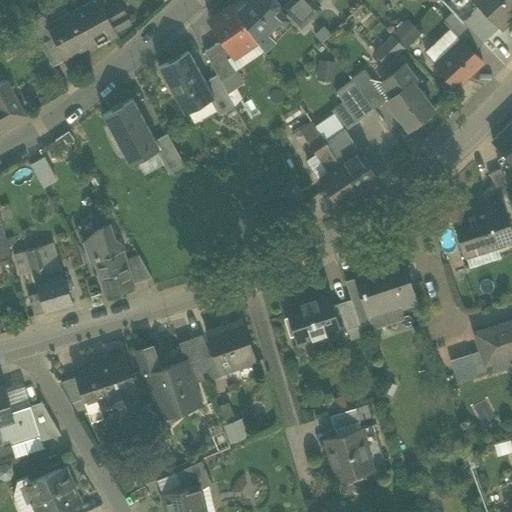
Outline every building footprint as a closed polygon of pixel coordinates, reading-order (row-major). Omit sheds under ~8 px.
[(53,36),(65,57),(87,45),(88,49),(116,34),(114,30),(102,9),(97,0),(94,0),(49,25),(48,25),(53,36)] [(238,0),(232,6),(255,40),(259,45),(286,19),(277,9),(278,7),(278,2),(276,0),(238,0)] [(300,27),(310,17),(293,0),(291,0),(283,8),(300,27)] [(310,0),(293,0),(310,17),(319,9),(310,0)] [(511,0),(473,0),(479,6),(499,26),(511,13),(511,0)] [(102,9),(114,30),(129,23),(117,1),(102,9)] [(233,55),(255,40),(232,6),(210,21),(222,40),(233,55)] [(479,6),(462,22),(475,35),(482,43),(499,26),(479,6)] [(466,44),(475,35),(462,22),(453,12),(443,22),(450,30),(460,40),(462,39),(466,44)] [(26,23),(37,45),(39,44),(53,36),(48,25),(49,25),(43,14),(26,23)] [(390,33),(392,36),(404,47),(405,48),(421,33),(406,18),(390,33)] [(425,54),(435,64),(460,40),(450,30),(425,54)] [(65,57),(53,36),(39,44),(52,66),(66,59),(65,57)] [(375,52),(386,64),(404,47),(392,36),(375,52)] [(462,39),(460,40),(435,64),(435,65),(456,87),(483,62),(466,44),(462,39)] [(204,51),(217,74),(221,81),(236,71),(236,70),(228,58),(233,55),(222,40),(204,51)] [(259,45),(255,40),(233,55),(228,58),(236,70),(263,52),(259,45)] [(159,67),(184,113),(188,111),(210,99),(213,97),(205,81),(188,51),(159,67)] [(336,62),(319,59),(316,80),(333,82),(336,62)] [(386,99),(408,128),(432,109),(411,82),(415,79),(403,63),(381,81),(391,95),(386,99)] [(359,90),(372,80),(364,70),(351,80),(352,81),(359,90)] [(221,81),(226,92),(242,82),(236,71),(221,81)] [(226,92),(221,81),(217,74),(205,81),(213,97),(210,99),(216,110),(218,115),(234,106),(226,92)] [(0,129),(26,115),(6,80),(0,83),(0,129)] [(372,80),(359,90),(374,109),(383,101),(380,96),(383,94),(372,80)] [(336,92),(343,102),(357,121),(374,109),(359,90),(352,81),(336,92)] [(102,115),(129,165),(135,162),(155,151),(159,148),(155,140),(132,99),(102,115)] [(216,110),(210,99),(188,111),(194,122),(216,110)] [(345,130),(357,121),(343,102),(332,110),(333,113),(345,129),(345,130)] [(333,113),(313,126),(319,135),(324,143),(344,130),(345,129),(333,113)] [(299,130),(307,143),(319,135),(313,126),(311,122),(299,130)] [(511,161),(511,123),(493,142),(511,160),(511,161)] [(324,143),(330,151),(358,192),(378,178),(359,150),(358,151),(344,130),(324,143)] [(164,165),(168,174),(184,165),(167,134),(155,140),(159,148),(155,151),(164,165)] [(324,143),(319,135),(307,143),(318,158),(330,151),(324,143)] [(155,151),(135,162),(143,177),(164,165),(155,151)] [(330,151),(318,158),(327,172),(319,178),(338,206),(358,192),(330,151)] [(55,180),(43,157),(30,164),(43,187),(55,180)] [(309,164),(319,178),(327,172),(318,158),(309,164)] [(488,174),(499,197),(510,193),(500,169),(488,174)] [(281,191),(294,214),(304,208),(291,185),(281,191)] [(279,195),(263,204),(271,218),(287,209),(279,195)] [(453,217),(464,251),(511,236),(501,202),(453,217)] [(0,220),(0,221),(11,218),(7,205),(0,206),(0,220)] [(95,259),(105,293),(132,284),(132,283),(124,259),(121,249),(120,250),(116,237),(111,238),(107,225),(99,228),(86,242),(92,260),(95,259)] [(0,234),(0,260),(11,258),(4,234),(0,234)] [(511,237),(511,236),(464,251),(465,256),(496,246),(511,241),(511,237)] [(52,243),(40,247),(49,277),(61,274),(52,243)] [(496,246),(465,256),(469,268),(500,258),(496,246)] [(35,281),(49,277),(40,247),(26,251),(32,270),(35,281)] [(21,274),(32,270),(26,251),(15,254),(21,274)] [(124,259),(132,283),(151,277),(138,254),(124,259)] [(356,276),(368,315),(370,314),(399,305),(414,300),(399,254),(353,269),(356,276)] [(38,293),(44,311),(71,303),(63,273),(61,274),(49,277),(35,281),(38,293)] [(344,280),(350,299),(359,324),(361,331),(374,327),(370,314),(368,315),(356,276),(344,280)] [(285,306),(297,344),(339,330),(327,292),(285,306)] [(28,296),(33,315),(44,311),(38,293),(28,296)] [(345,329),(359,324),(350,299),(337,303),(345,329)] [(370,314),(374,327),(403,317),(399,305),(370,314)] [(213,352),(220,372),(254,360),(241,321),(206,333),(213,352)] [(511,321),(475,333),(481,350),(485,364),(511,355),(511,321)] [(202,335),(191,339),(198,361),(210,357),(209,354),(202,335)] [(187,365),(198,361),(191,339),(179,343),(185,361),(185,360),(187,365)] [(135,351),(144,376),(147,375),(147,374),(160,369),(152,345),(135,351)] [(469,353),(476,377),(488,373),(485,364),(481,350),(469,353)] [(210,357),(198,361),(204,380),(205,381),(221,375),(220,372),(213,352),(209,354),(210,357)] [(476,377),(469,353),(450,360),(457,383),(476,377)] [(88,372),(98,403),(136,390),(124,356),(86,369),(88,372)] [(155,398),(160,415),(185,407),(180,390),(194,386),(193,383),(187,365),(185,360),(185,361),(160,369),(147,374),(147,375),(155,398)] [(187,365),(193,383),(204,380),(198,361),(187,365)] [(86,407),(92,422),(103,418),(98,403),(88,372),(76,376),(86,407)] [(63,381),(79,409),(86,407),(76,376),(63,381)] [(3,389),(10,411),(28,406),(21,383),(3,389)] [(0,385),(0,419),(12,416),(10,411),(3,389),(2,385),(0,385)] [(325,400),(330,415),(348,410),(343,395),(325,400)] [(41,401),(28,406),(10,411),(12,416),(19,441),(38,435),(40,442),(43,441),(61,435),(41,401)] [(143,406),(132,421),(145,431),(156,416),(143,406)] [(330,415),(334,429),(359,422),(355,408),(348,410),(330,415)] [(0,446),(11,443),(19,441),(12,416),(0,419),(0,446)] [(241,418),(222,425),(229,444),(248,437),(241,418)] [(322,439),(335,481),(374,469),(361,427),(322,439)] [(11,443),(14,455),(15,458),(45,448),(43,441),(40,442),(38,435),(19,441),(11,443)] [(511,448),(509,439),(493,444),(497,456),(511,451),(511,448)] [(0,459),(14,455),(11,443),(0,446),(0,459)] [(199,484),(200,489),(203,489),(208,485),(212,483),(209,479),(201,460),(177,471),(175,472),(180,484),(181,488),(199,484)] [(10,468),(5,465),(0,466),(0,478),(4,480),(10,478),(12,473),(10,468)] [(38,511),(52,511),(63,508),(78,501),(63,468),(26,484),(38,511)] [(161,493),(181,488),(180,484),(175,472),(156,481),(161,493)] [(20,511),(38,511),(26,484),(24,479),(9,485),(20,511)] [(161,493),(165,511),(199,511),(198,504),(203,503),(200,489),(199,484),(181,488),(161,493)] [(214,511),(208,485),(203,489),(200,489),(203,503),(204,511),(214,511)]
